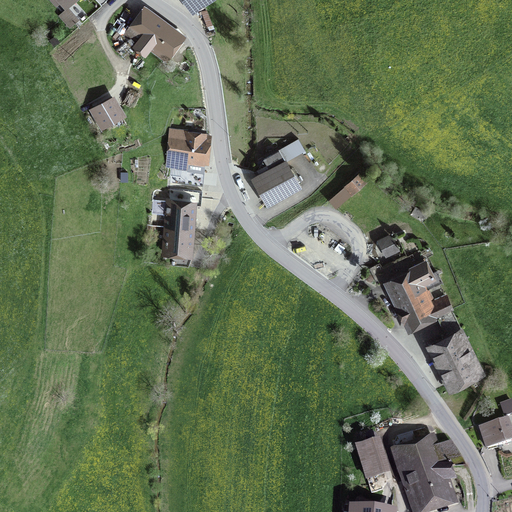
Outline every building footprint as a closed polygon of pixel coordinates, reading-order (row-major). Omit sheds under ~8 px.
[(187,0),(194,10),(207,0),(187,0)] [(60,15),(71,26),(78,19),(68,8),(60,15)] [(124,35),(134,46),(145,55),(150,49),(163,58),(180,35),(144,8),(124,35)] [(102,109),(95,113),(102,126),(122,114),(113,98),(100,105),(102,109)] [(170,188),(202,190),(207,134),(188,132),(188,130),(171,129),(168,165),(171,166),(171,168),(170,188)] [(299,185),(279,149),(264,158),(270,169),(254,178),(268,203),(299,185)] [(337,207),(366,181),(360,174),(330,199),(337,207)] [(170,188),(169,201),(158,200),(157,210),(167,211),(166,226),(167,226),(192,228),(194,204),(201,204),(202,190),(170,188)] [(167,226),(165,251),(190,252),(192,228),(167,226)] [(391,236),(382,241),(387,252),(396,248),(391,236)] [(411,324),(431,314),(439,310),(440,314),(451,309),(444,294),(433,299),(428,288),(442,282),(437,271),(430,274),(425,262),(412,268),(414,272),(391,283),(393,287),(390,289),(395,300),(399,299),(411,324)] [(438,315),(447,335),(447,337),(430,345),(450,388),(482,373),(461,330),(451,309),(440,314),(438,315)] [(511,413),(511,403),(511,404),(503,407),(506,415),(511,413)] [(487,449),(511,440),(511,434),(507,420),(481,428),(487,449)] [(419,511),(451,500),(443,479),(454,479),(452,474),(450,467),(467,467),(451,442),(441,446),(433,449),(429,439),(397,449),(401,460),(396,462),(397,467),(412,511),(419,511)] [(385,473),(375,441),(357,447),(367,478),(385,473)]
